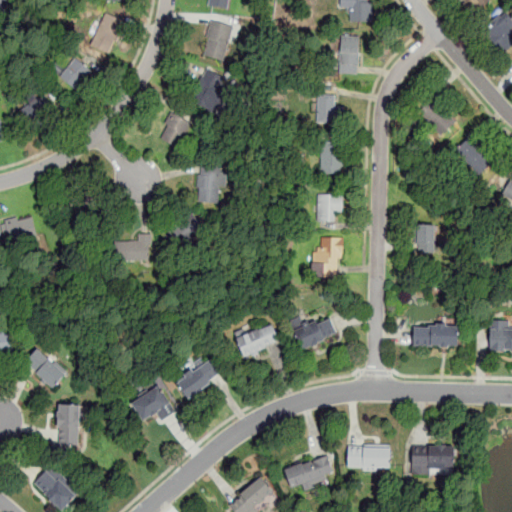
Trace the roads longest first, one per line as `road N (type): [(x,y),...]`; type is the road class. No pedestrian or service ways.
road 1 (residential): [(511,393),(373,391),(305,400),(232,437),(146,511)]
road 2 (residential): [(438,33),(397,72),(384,104),(373,391)]
road 3 (residential): [(0,182),(83,144),(126,103),(151,58),(165,0)]
road 4 (residential): [(511,117),(412,0)]
